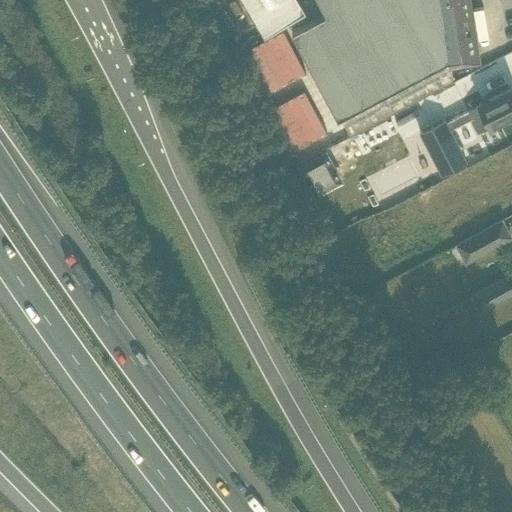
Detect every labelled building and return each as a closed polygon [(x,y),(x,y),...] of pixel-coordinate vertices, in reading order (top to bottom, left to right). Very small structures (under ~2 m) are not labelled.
[(302,0),(248,0),(265,25),(303,0),(302,0)] [(319,0),(326,13),(292,31),(338,117),(448,58),(449,65),(478,60),(474,33),(471,34),(468,16),(471,15),(468,0),(319,0)] [(502,74),(511,69),(511,49),(494,59),(502,74)] [(511,115),(511,93),(509,88),(479,104),(479,105),(467,111),(446,122),(450,129),(471,118),(478,131),(489,125),(490,126),(511,115)] [(466,161),(450,129),(446,122),(444,119),(419,132),(442,174),(466,161)] [(325,155),(302,167),(316,194),(339,181),(325,155)] [(511,236),(502,219),(457,244),(466,261),(511,236)] [(511,272),(471,295),(480,311),(511,293),(511,272)]
